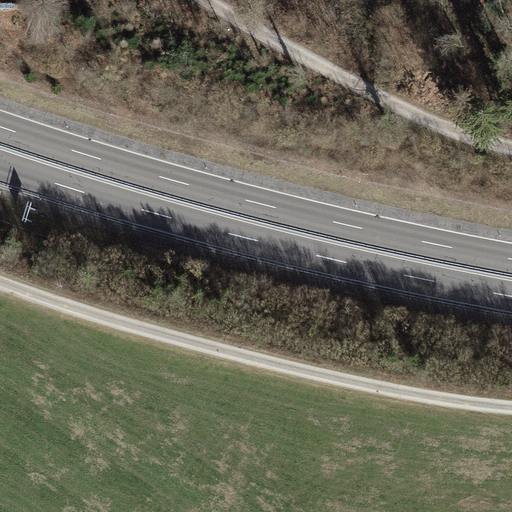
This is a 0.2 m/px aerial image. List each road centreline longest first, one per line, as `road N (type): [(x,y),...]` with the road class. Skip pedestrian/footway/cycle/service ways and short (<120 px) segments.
road 1 (trunk): [(511,259),(278,209),(0,126)]
road 2 (trunk): [(0,165),(235,235),(511,296)]
road 3 (track): [(511,406),(260,360),(0,282)]
road 4 (track): [(511,147),(388,101),(210,0)]
